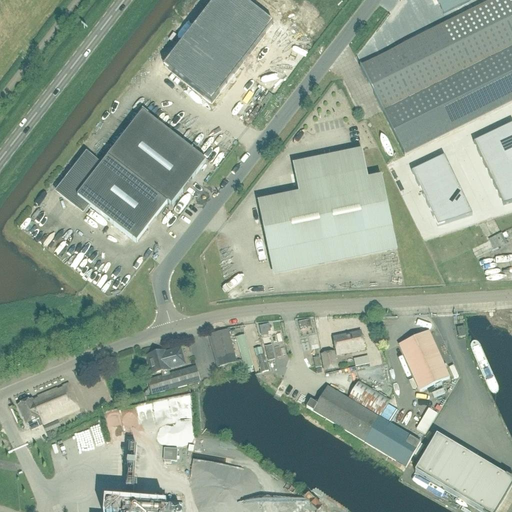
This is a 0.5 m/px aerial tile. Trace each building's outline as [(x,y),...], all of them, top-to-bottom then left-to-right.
[(240,0),(216,0),(164,68),(211,104),(273,26),(240,0)] [(511,0),(496,0),(360,68),(404,158),(511,104),(511,0)] [(435,0),(443,15),(473,0),(435,0)] [(60,196),(76,208),(81,201),(136,244),(168,204),(172,207),(206,163),(143,114),(101,167),(89,158),(60,196)] [(511,125),(473,144),(503,206),(511,203),(511,125)] [(258,204),(270,263),(393,237),(381,178),(368,181),(362,151),(293,166),(299,195),(258,204)] [(444,158),(411,173),(438,228),(472,216),(444,158)] [(52,188),(60,194),(67,184),(60,178),(52,188)] [(23,232),(30,237),(36,230),(33,228),(38,222),(33,218),(23,232)] [(116,233),(112,238),(124,250),(129,244),(116,233)] [(489,243),(494,253),(502,249),(498,239),(489,243)] [(207,280),(210,286),(221,281),(218,275),(207,280)] [(282,353),(280,328),(265,329),(267,354),(282,353)] [(457,329),(458,339),(465,338),(464,328),(457,329)] [(236,364),(227,332),(211,336),(220,368),(236,364)] [(399,346),(420,393),(449,380),(428,333),(399,346)] [(333,339),(336,357),(364,351),(361,335),(346,339),(345,336),(333,339)] [(236,338),(245,370),(252,368),(243,336),(236,338)] [(308,342),(308,354),(316,353),(315,341),(308,342)] [(146,366),(148,375),(153,374),(153,375),(168,371),(168,369),(183,365),(180,351),(164,355),(164,353),(148,358),(150,365),(146,366)] [(264,356),(256,358),(261,374),(268,372),(264,356)] [(324,359),(326,371),(336,369),(334,357),(324,359)] [(148,382),(152,396),(199,382),(196,368),(148,382)] [(268,387),(274,391),(278,385),(272,381),(268,387)] [(296,389),(298,386),(293,383),(282,400),(302,413),(311,398),(296,389)] [(32,401),(16,408),(24,426),(38,420),(41,425),(77,409),(68,389),(67,386),(63,388),(64,391),(58,393),(57,391),(38,399),(40,401),(33,404),(32,401)] [(310,402),(306,408),(405,468),(419,444),(327,389),(317,406),(310,402)] [(58,422),(42,428),(45,434),(60,428),(58,422)] [(511,482),(436,437),(414,473),(478,511),(496,511),(511,486),(511,482)] [(177,450),(164,450),(163,462),(164,462),(164,464),(171,464),(171,462),(177,463),(177,450)] [(226,480),(228,468),(191,461),(189,474),(226,480)]
